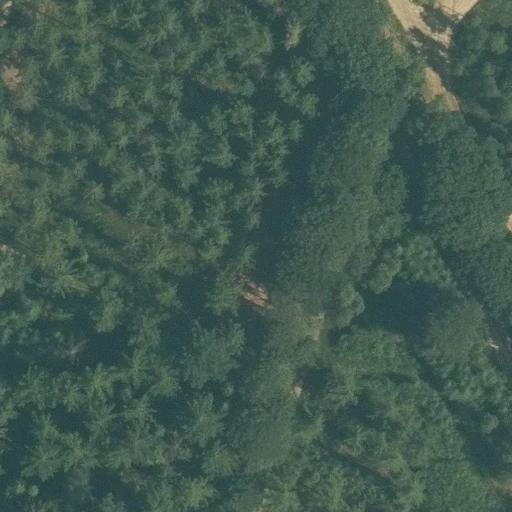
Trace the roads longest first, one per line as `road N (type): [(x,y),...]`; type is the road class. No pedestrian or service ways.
road 1 (track): [(397,106),(367,141),(253,511)]
road 2 (track): [(319,0),(400,145),(511,378)]
road 3 (track): [(296,373),(196,338),(0,248)]
road 4 (track): [(422,58),(511,232)]
